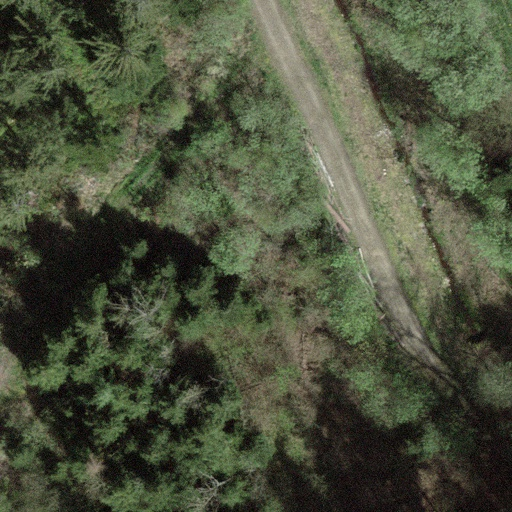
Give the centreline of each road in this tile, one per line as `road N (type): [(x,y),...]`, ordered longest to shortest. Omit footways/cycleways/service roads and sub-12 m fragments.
road 1 (track): [(0,403),(91,243),(170,142),(279,41)]
road 2 (track): [(428,370),(258,0)]
